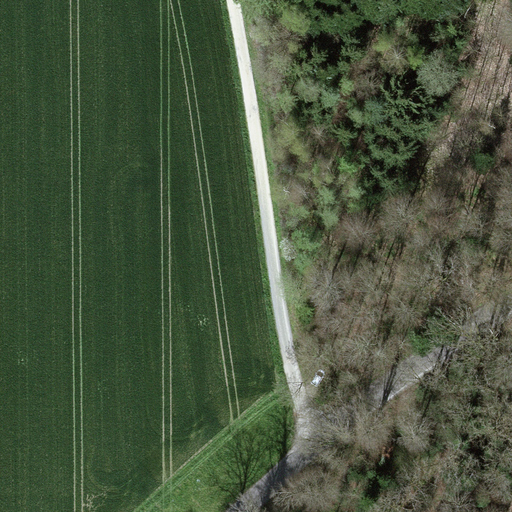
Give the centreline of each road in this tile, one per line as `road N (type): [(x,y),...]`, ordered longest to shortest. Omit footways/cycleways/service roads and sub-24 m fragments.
road 1 (track): [(235,0),(290,372),(320,438)]
road 2 (unclassified): [(247,511),(320,438),(511,300)]
